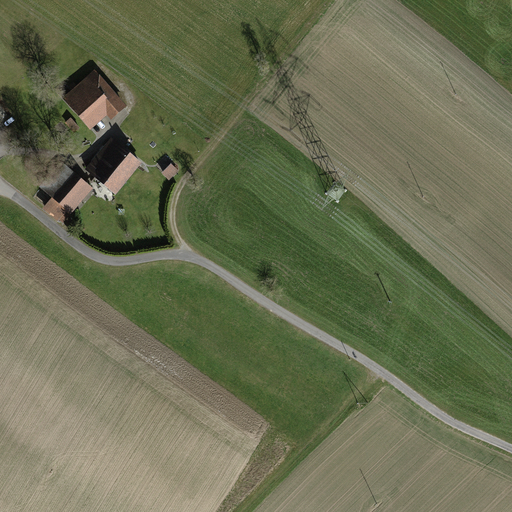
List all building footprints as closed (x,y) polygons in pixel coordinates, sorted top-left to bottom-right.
[(88,78),(64,99),(74,111),(75,110),(86,123),(103,108),(111,117),(124,107),(104,84),(98,89),(88,78)] [(79,128),(71,119),(66,123),(74,132),(79,128)] [(98,157),(125,179),(139,162),(112,140),(98,157)] [(125,179),(98,157),(87,170),(114,193),(125,179)] [(171,173),(175,169),(171,165),(167,170),(171,173)] [(62,166),(42,189),(54,198),(45,207),(59,219),(88,186),(74,174),(73,175),(62,166)]
